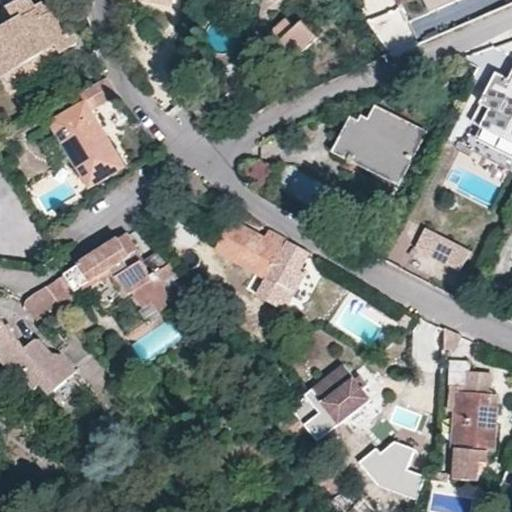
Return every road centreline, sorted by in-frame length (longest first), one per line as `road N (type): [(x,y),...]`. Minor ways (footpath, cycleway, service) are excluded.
road 1 (residential): [(208,168),(271,211),(511,337)]
road 2 (residential): [(208,168),(258,129),(511,19)]
road 3 (residential): [(26,292),(100,238),(184,148)]
road 4 (residential): [(103,0),(102,26),(124,76),(184,148)]
